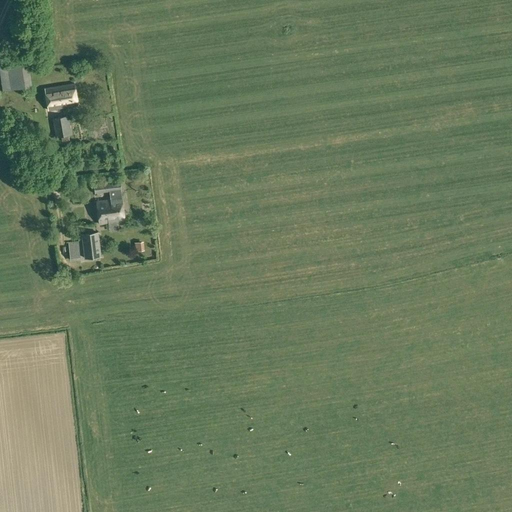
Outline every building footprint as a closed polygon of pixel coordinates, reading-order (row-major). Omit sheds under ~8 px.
[(0,66),(0,68),(1,77),(3,91),(32,87),(29,63),(0,66)] [(46,88),(49,110),(78,106),(74,84),(46,88)] [(72,135),(69,116),(53,118),(56,138),(72,135)] [(110,192),(117,191),(122,190),(121,181),(94,184),(95,194),(110,192)] [(110,192),(111,198),(111,200),(97,201),(99,224),(109,222),(109,224),(125,222),(122,197),(118,198),(117,191),(110,192)] [(99,232),(82,234),(85,259),(102,256),(99,232)] [(81,258),(79,240),(69,242),(70,259),(81,258)] [(135,243),(136,250),(144,250),(144,242),(135,243)]
